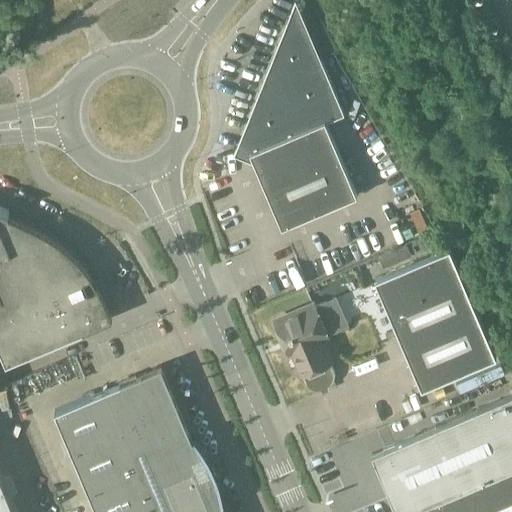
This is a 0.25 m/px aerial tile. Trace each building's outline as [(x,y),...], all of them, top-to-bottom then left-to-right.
[(250,151),(281,226),(357,194),(326,120),(344,112),(295,0),(294,0),(237,146),(250,151)] [(0,252),(12,248),(25,222),(7,213),(7,212),(8,212),(9,211),(0,206),(0,252)] [(99,287),(93,277),(78,258),(60,241),(39,228),(25,222),(12,248),(0,252),(0,290),(2,296),(0,297),(0,347),(6,361),(112,316),(101,292),(99,287)] [(407,242),(378,255),(383,266),(412,253),(407,242)] [(496,355),(449,246),(374,278),(421,387),(496,355)] [(346,324),(335,297),(315,306),(314,303),(276,320),(277,324),(275,329),(278,335),(283,336),(289,351),(293,349),(303,372),(304,371),(308,381),(312,385),(316,386),(321,387),(327,384),(330,381),(332,376),(332,371),(328,361),(329,361),(319,338),(327,335),(326,332),(346,324)] [(161,363),(54,409),(97,511),(224,511),(222,507),(224,505),(220,483),(211,458),(194,434),(192,436),(161,363)] [(396,511),(405,511),(511,466),(511,392),(372,453),(396,511)] [(511,511),(511,466),(405,511),(511,511)] [(15,511),(0,473),(0,511),(15,511)]
